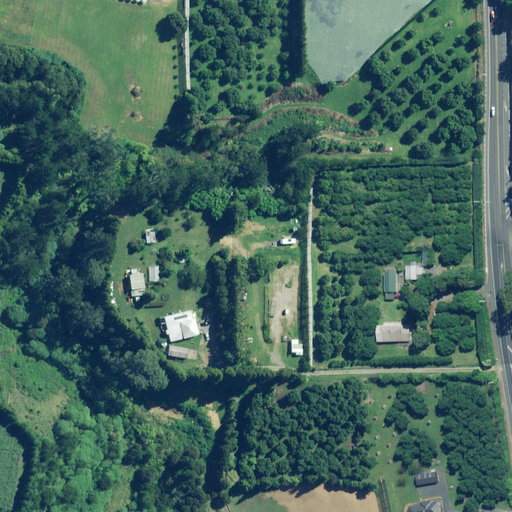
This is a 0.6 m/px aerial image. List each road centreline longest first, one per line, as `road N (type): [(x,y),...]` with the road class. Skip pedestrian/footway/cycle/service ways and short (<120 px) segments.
road 1 (unknown): [(248,372),(511,365)]
road 2 (trunk): [(501,227),(495,0)]
